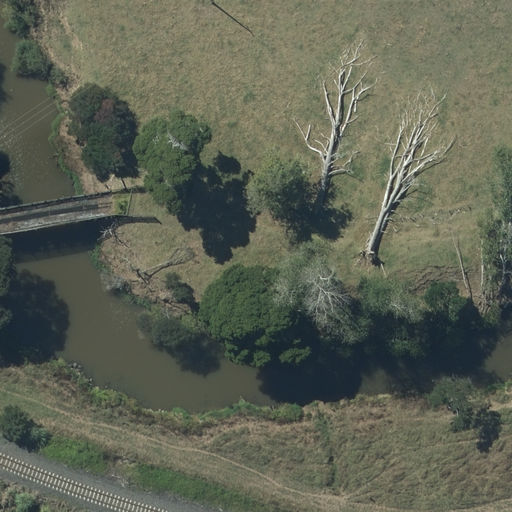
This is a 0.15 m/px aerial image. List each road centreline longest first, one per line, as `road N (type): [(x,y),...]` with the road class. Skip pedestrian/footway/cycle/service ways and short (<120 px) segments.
road 1 (unknown): [(120,201),(215,211),(330,237),(395,238),(511,222)]
road 2 (track): [(0,222),(120,201)]
